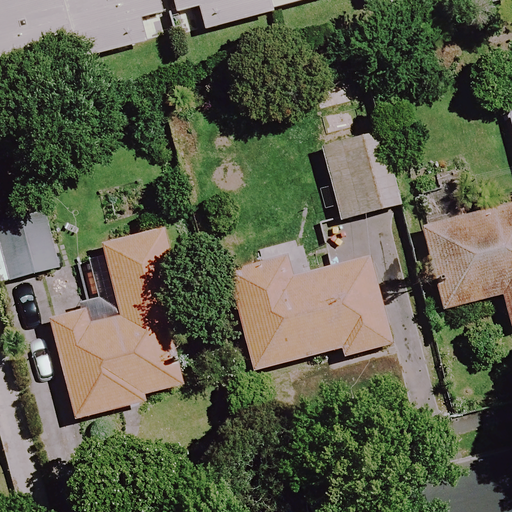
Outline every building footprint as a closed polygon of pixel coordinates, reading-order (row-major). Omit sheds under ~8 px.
[(162,0),(0,0),(0,65),(4,64),(11,88),(174,39),(162,0)] [(171,0),(176,18),(197,12),(203,35),(328,0),(171,0)] [(399,210),(381,135),(319,149),(337,224),(399,210)] [(511,328),(511,207),(416,230),(438,319),(505,303),(511,328)] [(0,287),(56,274),(42,215),(0,224),(0,287)] [(48,323),(70,424),(145,408),(143,395),(192,384),(175,307),(160,236),(101,248),(117,322),(86,329),(83,316),(48,323)] [(230,274),(252,374),(338,356),(340,366),(388,355),(369,266),(302,280),(298,259),(230,274)]
